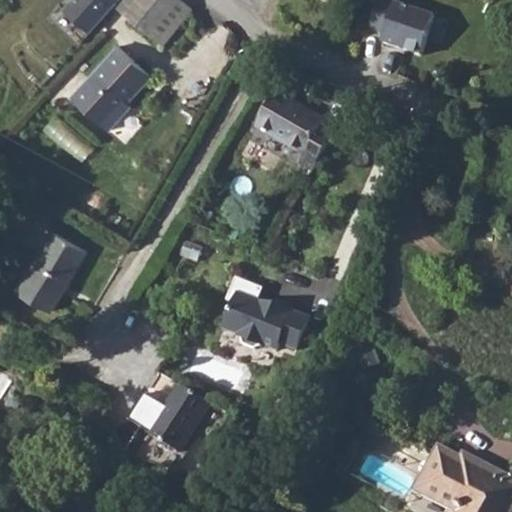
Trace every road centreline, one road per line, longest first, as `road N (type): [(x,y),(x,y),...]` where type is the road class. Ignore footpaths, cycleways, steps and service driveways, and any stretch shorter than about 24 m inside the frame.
road 1 (residential): [(261,30),(115,322),(122,371)]
road 2 (residential): [(261,30),(468,105)]
